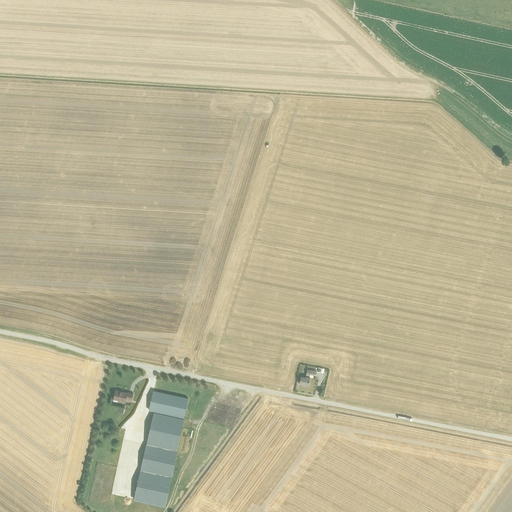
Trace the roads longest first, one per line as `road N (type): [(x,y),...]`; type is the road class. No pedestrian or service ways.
road 1 (unclassified): [(511,439),(106,359),(0,330)]
road 2 (track): [(511,138),(409,67),(336,0)]
